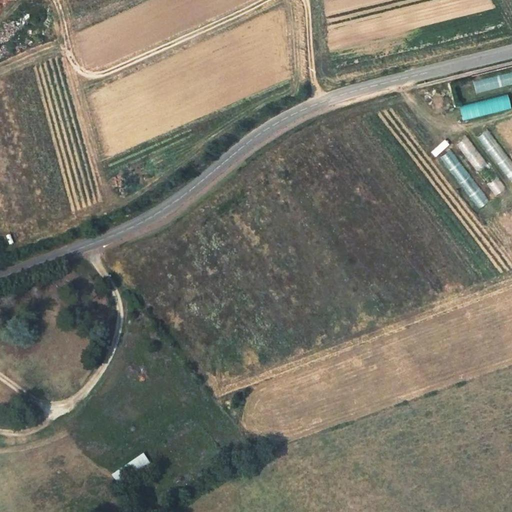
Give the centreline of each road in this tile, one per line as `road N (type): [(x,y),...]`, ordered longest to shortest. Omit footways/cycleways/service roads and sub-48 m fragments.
road 1 (tertiary): [(0,278),(158,220),(238,151),(318,102),(511,55)]
road 2 (track): [(85,246),(121,302),(109,356),(90,387),(62,403),(46,402),(0,376)]
